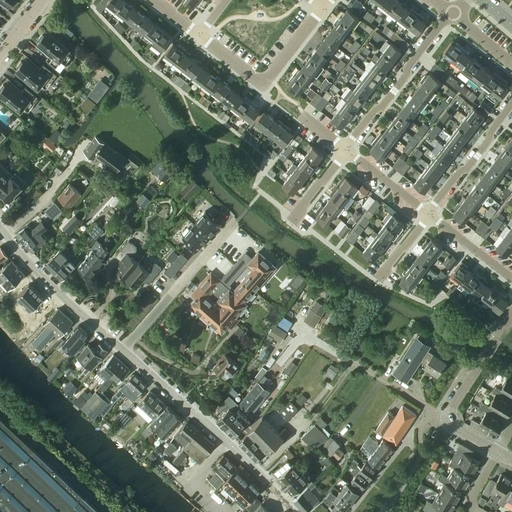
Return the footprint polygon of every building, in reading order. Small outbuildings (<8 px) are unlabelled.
[(0,0),(0,1),(9,8),(11,5),(13,6),(17,0),(16,0),(0,0)] [(109,0),(106,4),(116,12),(125,1),(123,0),(109,0)] [(352,0),(350,0),(347,4),(357,12),(361,7),(352,0)] [(382,0),(379,4),(389,11),(397,1),(396,0),(382,0)] [(116,12),(126,19),(134,8),(125,1),(116,12)] [(389,11),(398,19),(407,8),(397,1),(389,11)] [(126,19),(135,26),(144,16),(134,8),(126,19)] [(398,19),(408,26),(418,13),(411,9),(410,11),(407,8),(398,19)] [(338,18),(351,28),(358,18),(347,9),(344,13),(342,12),(338,18)] [(408,26),(417,34),(426,23),(422,20),(424,18),(418,13),(408,26)] [(135,26),(145,34),(153,23),(144,16),(135,26)] [(335,25),(332,29),(343,37),(351,28),(338,18),(333,24),(335,25)] [(113,26),(117,30),(121,25),(118,22),(113,26)] [(145,34),(154,41),(163,30),(153,23),(145,34)] [(117,30),(120,33),(125,29),(121,25),(117,30)] [(332,29),(325,38),(336,47),(343,37),(332,29)] [(154,41),(164,49),(173,38),(163,30),(154,41)] [(46,60),(60,71),(71,57),(66,53),(69,49),(46,32),(44,35),(42,34),(38,39),(39,41),(37,44),(50,54),(46,60)] [(396,42),(405,49),(409,44),(400,36),(396,42)] [(325,38),(318,48),(328,56),(336,47),(325,38)] [(130,44),(133,47),(138,43),(134,39),(130,44)] [(133,47),(136,51),(141,46),(138,43),(133,47)] [(390,43),(383,53),(394,61),(401,51),(390,43)] [(443,53),(452,61),(462,48),(456,43),(455,45),(451,43),(443,53)] [(164,55),(174,62),(184,50),(178,45),(176,47),(173,44),(164,55)] [(318,48),(310,57),(321,66),(328,56),(318,48)] [(462,68),(470,57),(467,55),(468,53),(462,48),(452,61),(462,68)] [(174,62),(184,70),(192,59),(189,56),(190,54),(184,50),(174,62)] [(383,53),(375,62),(386,71),(394,61),(383,53)] [(310,57),(303,67),(316,77),(323,68),(321,66),(310,57)] [(471,76),(480,65),(470,57),(462,68),(471,76)] [(41,85),(45,89),(57,75),(43,64),(38,70),(25,59),(22,63),(21,61),(16,67),(18,68),(15,72),(38,89),(41,85)] [(184,70),(193,77),(202,66),(192,59),(184,70)] [(375,62),(368,72),(381,82),(386,76),(384,74),(386,71),(375,62)] [(431,69),(440,76),(444,71),(435,64),(431,69)] [(469,79),(478,86),(489,72),(480,65),(471,76),(469,79)] [(193,77),(203,85),(211,74),(202,66),(193,77)] [(293,75),(306,85),(310,80),(314,83),(318,79),(316,77),(303,67),(300,70),(298,69),(293,75)] [(361,81),(372,90),(374,86),(376,88),(381,82),(368,72),(361,81)] [(485,86),(490,91),(500,78),(494,73),(493,75),(489,72),(478,86),(478,88),(481,91),(485,86)] [(422,83),(433,92),(440,82),(430,73),(427,77),(425,75),(420,81),(422,83)] [(203,85),(212,92),(221,81),(211,74),(203,85)] [(288,86),(299,95),(306,85),(293,75),(289,81),(291,82),(288,86)] [(490,91),(500,98),(509,87),(505,84),(507,82),(500,78),(490,91)] [(212,92),(222,99),(230,89),(221,81),(212,92)] [(353,91),(364,99),(372,90),(361,81),(353,91)] [(23,108),(27,112),(39,98),(25,87),(20,93),(7,82),(5,86),(3,84),(0,87),(0,91),(0,96),(20,112),(23,108)] [(415,93),(426,101),(433,92),(422,83),(415,93)] [(222,99),(231,107),(240,96),(230,89),(222,99)] [(343,98),(346,100),(357,109),(364,99),(353,91),(351,89),(343,98)] [(310,103),(315,107),(322,97),(317,93),(310,103)] [(407,102),(418,111),(426,101),(415,93),(407,102)] [(231,107),(241,114),(251,101),(245,96),(243,98),(240,96),(231,107)] [(315,107),(320,111),(328,101),(322,97),(315,107)] [(339,110),(349,118),(352,120),(356,114),(354,112),(357,109),(346,100),(339,110)] [(241,114),(251,122),(259,111),(255,108),(257,106),(251,101),(241,114)] [(478,106),(488,114),(492,108),(482,101),(478,106)] [(400,112),(411,120),(418,111),(407,102),(400,112)] [(466,117),(477,125),(484,116),(473,107),(466,117)] [(331,120),(342,128),(349,118),(339,110),(331,120)] [(255,123),(265,130),(273,119),(263,112),(255,123)] [(392,121),(403,130),(411,120),(400,112),(392,121)] [(458,126),(469,135),(477,125),(466,117),(458,126)] [(265,130),(274,138),(284,125),(278,120),(277,122),(273,119),(265,130)] [(385,131),(396,139),(403,130),(392,121),(385,131)] [(274,138),(284,145),(293,134),(289,131),(290,129),(284,125),(274,138)] [(451,136),(462,144),(469,135),(458,126),(451,136)] [(380,132),(376,139),(389,149),(396,139),(385,131),(383,134),(380,132)] [(294,139),(300,143),(303,139),(297,135),(294,139)] [(443,145),(454,154),(462,144),(451,136),(443,145)] [(96,156),(116,171),(125,159),(95,137),(84,152),(94,159),(96,156)] [(370,150),(381,158),(384,155),(387,157),(391,151),(389,149),(376,139),(371,145),(373,146),(370,150)] [(305,156),(316,165),(323,155),(308,143),(300,153),(305,156)] [(436,155),(447,163),(454,154),(443,145),(436,155)] [(497,157),(508,165),(511,168),(511,152),(505,147),(497,157)] [(54,170),(59,174),(67,163),(66,162),(70,156),(66,153),(54,170)] [(127,160),(138,168),(142,162),(131,154),(127,160)] [(429,165),(440,173),(447,163),(436,155),(429,165)] [(297,166),(308,174),(316,165),(305,156),(297,166)] [(392,167),(397,171),(405,161),(400,157),(392,167)] [(490,166),(501,175),(508,165),(497,157),(490,166)] [(397,171),(403,175),(410,165),(405,161),(397,171)] [(0,188),(15,172),(12,174),(0,163),(0,188)] [(155,175),(165,183),(175,172),(166,164),(155,175)] [(421,174),(432,182),(440,173),(429,165),(421,174)] [(290,175),(301,184),(308,174),(297,166),(290,175)] [(483,176),(494,184),(501,175),(490,166),(483,176)] [(0,188),(0,194),(7,201),(25,182),(15,172),(0,188)] [(414,184),(425,192),(432,182),(421,174),(414,184)] [(282,185),(293,194),(301,184),(290,175),(282,185)] [(475,185),(486,194),(494,184),(483,176),(475,185)] [(338,187),(349,196),(357,186),(346,178),(343,181),(341,180),(336,186),(338,188),(338,187)] [(179,193),(188,201),(200,187),(192,179),(179,193)] [(58,197),(70,207),(81,193),(69,184),(58,197)] [(468,195),(479,203),(486,194),(475,185),(468,195)] [(331,197),(342,206),(349,196),(338,187),(338,188),(336,186),(331,192),(334,193),(331,197)] [(84,222),(88,225),(114,197),(110,193),(84,222)] [(458,203),(471,213),(479,203),(468,195),(465,198),(463,197),(458,203)] [(362,206),(367,210),(375,200),(370,196),(362,206)] [(324,206),(334,215),(342,206),(331,197),(324,206)] [(367,210),(372,214),(380,204),(375,200),(367,210)] [(54,202),(49,206),(58,216),(63,212),(54,202)] [(453,214),(464,223),(471,213),(458,203),(454,209),(456,210),(453,214)] [(316,216),(327,225),(334,215),(324,206),(324,207),(321,205),(316,211),(319,213),(316,216)] [(49,206),(44,211),(53,221),(58,216),(49,206)] [(206,211),(194,224),(209,237),(221,224),(206,211)] [(393,214),(385,224),(398,234),(403,228),(401,226),(404,222),(393,214)] [(24,243),(31,252),(45,240),(39,233),(47,227),(42,221),(32,230),(28,233),(31,237),(24,243)] [(475,231),(480,235),(487,225),(482,221),(475,231)] [(209,237),(194,224),(182,238),(197,251),(209,237)] [(338,233),(343,237),(351,228),(345,224),(338,233)] [(378,233),(389,242),(391,238),(394,240),(398,234),(385,224),(378,233)] [(17,235),(24,243),(31,237),(28,233),(32,230),(27,225),(17,235)] [(480,235),(485,239),(493,229),(487,225),(480,235)] [(511,229),(511,228),(503,237),(511,244),(511,229)] [(370,243),(381,251),(389,242),(378,233),(370,243)] [(346,240),(352,244),(355,240),(349,236),(346,240)] [(496,247),(507,256),(509,252),(511,254),(511,252),(511,244),(503,237),(496,247)] [(424,249),(435,257),(442,247),(431,239),(428,242),(426,241),(421,247),(424,249)] [(113,269),(125,278),(138,263),(130,256),(132,255),(133,255),(136,250),(136,246),(132,243),(131,243),(128,241),(115,257),(120,261),(113,269)] [(363,253),(374,261),(381,251),(370,243),(363,253)] [(77,268),(83,272),(104,246),(101,244),(95,251),(93,249),(77,268)] [(53,273),(60,265),(75,251),(73,249),(70,252),(64,246),(53,258),(45,265),(53,273)] [(83,272),(89,277),(106,257),(103,254),(107,249),(104,246),(83,272)] [(416,258),(427,266),(435,257),(424,249),(416,258)] [(53,273),(61,280),(68,273),(70,271),(80,261),(74,255),(77,252),(75,251),(60,265),(53,273)] [(195,298),(189,304),(221,332),(227,326),(231,329),(239,319),(236,316),(246,304),(245,302),(276,267),(258,252),(248,264),(253,268),(252,269),(232,292),(211,272),(192,294),(195,298)] [(187,259),(181,253),(164,272),(170,278),(187,259)] [(445,265),(450,269),(458,260),(453,256),(445,265)] [(409,268),(420,276),(427,266),(416,258),(409,268)] [(0,279),(2,282),(18,267),(11,260),(0,270),(0,279)] [(125,278),(137,288),(143,280),(148,284),(161,269),(160,267),(156,263),(154,264),(152,265),(148,262),(144,267),(138,263),(125,278)] [(461,282),(469,272),(466,269),(468,267),(461,262),(451,275),(461,282)] [(399,283),(412,293),(417,285),(414,283),(420,276),(409,268),(407,266),(402,272),(404,274),(401,277),(403,279),(399,283)] [(2,282),(8,289),(24,275),(18,267),(2,282)] [(469,292),(470,290),(480,277),(474,272),(473,274),(469,272),(461,282),(458,287),(462,290),(464,288),(469,292)] [(472,298),(477,302),(488,286),(485,284),(487,282),(480,277),(470,290),(476,294),(472,298)] [(29,283),(17,295),(32,309),(33,308),(35,306),(36,305),(43,298),(29,283)] [(484,301),(489,305),(499,292),(493,287),(492,289),(488,286),(477,302),(481,305),(484,301)] [(489,305),(499,312),(508,301),(504,299),(506,297),(499,292),(489,305)] [(58,308),(44,324),(46,326),(33,340),(41,347),(53,334),(53,335),(55,333),(58,336),(72,321),(58,308)] [(304,320),(315,327),(323,316),(311,309),(304,320)] [(479,319),(488,326),(493,321),(483,313),(479,319)] [(90,336),(78,325),(62,343),(74,354),(90,336)] [(269,335),(281,342),(287,334),(275,326),(269,335)] [(231,336),(236,340),(244,331),(240,327),(231,336)] [(394,371),(393,372),(407,381),(420,361),(427,350),(413,341),(413,342),(412,343),(401,361),(394,371)] [(83,371),(86,374),(107,350),(100,343),(94,349),(88,344),(76,358),(87,367),(83,371)] [(427,350),(420,361),(426,365),(425,367),(437,375),(446,362),(427,350)] [(224,373),(228,377),(238,365),(224,353),(218,359),(219,360),(218,362),(213,368),(214,368),(214,370),(217,374),(219,373),(222,375),(224,373)] [(100,369),(109,377),(122,362),(113,355),(100,369)] [(102,384),(106,387),(113,380),(117,384),(130,370),(122,362),(109,377),(102,384)] [(323,375),(331,381),(339,370),(331,364),(323,375)] [(112,398),(108,402),(111,405),(120,395),(123,398),(127,393),(140,379),(133,374),(121,387),(112,398)] [(492,392),(496,394),(505,400),(508,394),(511,397),(511,380),(508,378),(501,390),(496,387),(492,392)] [(140,379),(127,393),(131,396),(125,403),(128,406),(134,399),(146,385),(140,379)] [(70,384),(65,389),(70,395),(77,388),(73,383),(71,385),(70,384)] [(225,429),(233,437),(246,424),(243,422),(247,417),(248,417),(269,392),(258,383),(235,409),(237,411),(234,413),(235,414),(230,420),(232,422),(225,429)] [(95,418),(108,402),(112,398),(100,387),(94,394),(83,407),(95,418)] [(138,403),(153,417),(165,405),(150,391),(138,403)] [(486,412),(493,416),(496,411),(506,417),(511,407),(511,404),(505,400),(496,394),(489,406),(482,402),(479,408),(486,412)] [(80,396),(75,402),(81,408),(87,402),(80,396)] [(216,421),(225,429),(232,422),(230,420),(235,414),(234,413),(231,411),(234,408),(231,406),(233,404),(227,398),(219,407),(225,413),(216,421)] [(278,412),(287,422),(299,410),(290,401),(278,412)] [(158,429),(174,413),(166,406),(147,426),(150,430),(154,425),(158,429)] [(376,430),(396,444),(416,415),(402,406),(395,417),(388,412),(376,430)] [(487,429),(496,434),(503,422),(493,416),(486,412),(479,424),(473,420),(469,425),(484,434),(487,429)] [(117,423),(122,428),(131,418),(126,413),(117,423)] [(158,438),(161,441),(181,420),(174,413),(158,429),(162,433),(158,438)] [(100,511),(81,494),(0,416),(0,511),(100,511)] [(262,417),(247,434),(256,443),(267,454),(283,438),(284,440),(290,434),(284,428),(279,434),(262,417)] [(321,418),(301,437),(310,446),(313,442),(318,447),(327,437),(320,430),(326,423),(321,418)] [(174,436),(185,446),(198,431),(187,421),(174,436)] [(172,461),(187,473),(198,460),(200,462),(215,445),(198,431),(185,446),(183,448),(172,461)] [(247,434),(239,444),(246,452),(256,443),(247,434)] [(365,442),(385,458),(393,448),(382,440),(378,445),(376,444),(377,442),(370,436),(365,442)] [(332,454),(338,460),(344,453),(338,448),(340,445),(335,439),(324,451),(330,456),(332,454)] [(164,449),(170,454),(176,446),(170,441),(164,449)] [(368,459),(378,467),(385,458),(365,442),(361,447),(366,451),(368,451),(372,454),(368,459)] [(246,452),(255,462),(262,455),(264,457),(267,454),(256,443),(246,452)] [(461,444),(452,459),(457,462),(464,467),(474,473),(480,462),(470,456),(474,451),(461,444)] [(284,452),(290,459),(293,456),(288,450),(288,449),(284,452)] [(212,466),(225,478),(236,467),(223,455),(212,466)] [(453,468),(448,478),(455,482),(455,483),(464,488),(471,477),(461,472),(464,467),(457,462),(452,459),(448,465),(453,468)] [(293,462),(276,478),(276,479),(276,478),(281,484),(284,486),(283,487),(300,471),(293,463),(293,462)] [(353,469),(368,480),(376,471),(365,462),(361,468),(357,465),(353,469)] [(350,481),(361,489),(368,480),(353,469),(349,465),(346,469),(355,476),(350,481)] [(236,498),(244,506),(259,490),(251,482),(236,467),(221,484),(217,488),(232,502),(236,498)] [(291,495),(309,480),(308,479),(308,480),(300,471),(283,487),(284,487),(286,489),(291,495)] [(506,490),(511,480),(501,474),(495,483),(490,480),(482,493),(488,497),(491,491),(501,497),(506,490)] [(444,483),(438,493),(455,503),(461,493),(452,487),(455,483),(455,482),(448,478),(442,475),(439,480),(444,483)] [(340,492),(352,501),(358,493),(347,484),(348,482),(341,477),(337,482),(344,487),(340,492)] [(293,501),(302,511),(306,511),(319,500),(309,490),(315,485),(313,482),(307,487),(293,501)] [(511,503),(511,490),(511,493),(506,490),(501,497),(497,503),(503,507),(507,500),(511,503)] [(329,506),(336,511),(340,511),(343,508),(345,510),(352,501),(340,492),(336,497),(330,492),(326,498),(332,503),(329,506)] [(427,500),(424,506),(434,511),(437,511),(440,508),(445,511),(450,511),(455,503),(438,493),(432,503),(427,500)]
